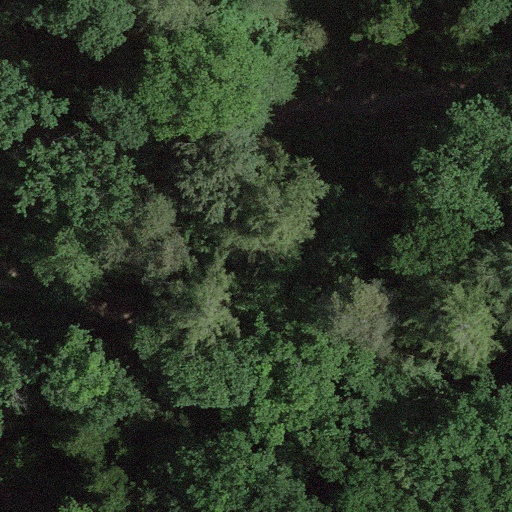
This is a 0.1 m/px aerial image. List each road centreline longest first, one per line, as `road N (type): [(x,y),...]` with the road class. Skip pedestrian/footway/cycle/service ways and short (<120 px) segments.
road 1 (track): [(505,511),(476,493),(207,402),(0,344)]
road 2 (track): [(0,144),(136,151),(511,91)]
